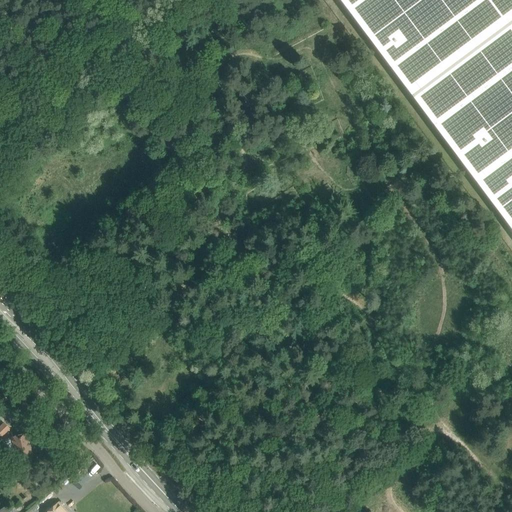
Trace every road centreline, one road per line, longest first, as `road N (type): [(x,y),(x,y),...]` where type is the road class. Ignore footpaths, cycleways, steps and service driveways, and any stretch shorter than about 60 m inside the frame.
road 1 (unclassified): [(153,511),(0,345)]
road 2 (track): [(0,141),(167,0)]
road 3 (secondary): [(89,412),(0,298)]
road 4 (secondary): [(181,511),(89,412)]
road 5 (secondary): [(0,322),(89,412)]
